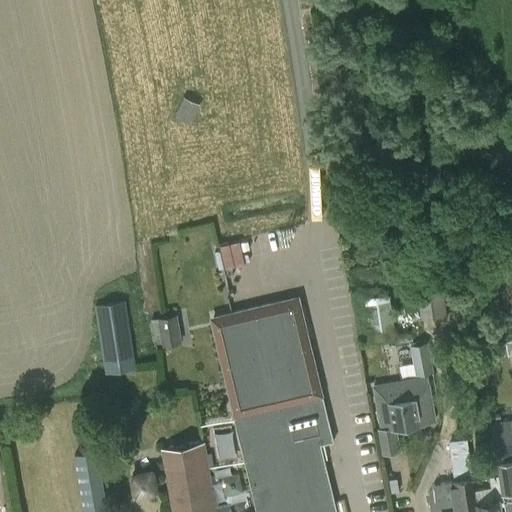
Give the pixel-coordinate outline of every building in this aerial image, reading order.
[(185,96),(175,116),(187,122),(197,102),(185,96)] [(400,231),(361,237),(364,254),(402,249),(400,231)] [(223,242),(227,265),(247,261),(242,238),(223,242)] [(511,306),(511,305),(511,270),(508,248),(472,254),(480,311),(480,315),(506,311),(505,305),(510,304),(511,306)] [(419,315),(445,312),(441,276),(416,279),(419,315)] [(336,511),(320,445),(333,442),(296,294),(207,313),(232,415),(255,508),(255,511),(336,511)] [(370,343),(395,340),(388,294),(364,297),(370,343)] [(104,372),(136,368),(126,300),(94,305),(104,372)] [(152,344),(162,343),(162,346),(182,343),(177,314),(157,317),(158,318),(148,319),(152,344)] [(433,370),(427,339),(408,342),(413,361),(408,362),(410,375),(433,370)] [(373,387),(381,429),(377,430),(381,455),(400,451),(396,427),(434,421),(428,385),(427,385),(426,378),(373,387)] [(496,458),(511,455),(511,420),(491,424),(496,458)] [(427,495),(430,511),(476,511),(476,509),(476,504),(472,479),(466,440),(450,442),(455,482),(433,485),(427,495)] [(215,511),(214,506),(217,505),(216,488),(212,489),(204,442),(160,449),(170,511),(215,511)] [(107,511),(97,449),(74,453),(83,511),(107,511)] [(511,511),(511,460),(497,463),(499,476),(502,499),(504,511),(511,511)] [(159,491),(155,464),(131,467),(134,494),(159,491)] [(501,511),(499,500),(502,499),(499,476),(489,478),(494,501),(476,504),(476,509),(476,511),(501,511)] [(217,505),(214,506),(215,511),(231,511),(229,503),(217,505)]
